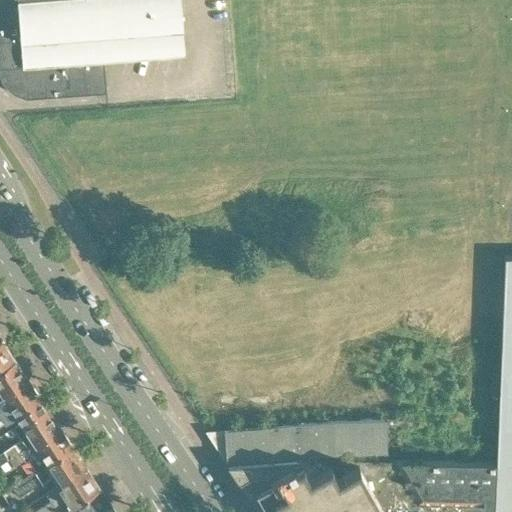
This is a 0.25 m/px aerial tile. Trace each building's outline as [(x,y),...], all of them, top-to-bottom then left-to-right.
[(0,0),(0,74),(1,78),(3,81),(6,85),(9,88),(12,90),(15,93),(19,94),(23,96),(27,97),(106,91),(104,59),(183,53),(179,0),(0,0)] [(208,0),(194,374),(291,378),(288,444),(484,452),(501,0),(440,0),(439,37),(308,31),(309,0),(208,0)] [(494,461),(491,511),(511,511),(511,254),(504,255),(496,408),(494,461)] [(0,366),(14,357),(1,338),(0,338),(0,366)] [(0,395),(27,378),(14,357),(0,366),(0,395)] [(0,395),(0,419),(2,423),(16,414),(18,417),(43,401),(27,378),(0,395)] [(22,439),(0,453),(0,463),(6,460),(58,425),(45,405),(43,401),(18,417),(21,421),(13,426),(22,439)] [(34,470),(72,445),(58,425),(6,460),(11,467),(26,457),(34,470)] [(34,470),(12,485),(19,496),(52,474),(57,481),(58,484),(86,466),(84,463),(72,445),(34,470)] [(226,462),(241,485),(259,511),(491,511),(494,461),(412,459),(303,456),(282,457),(226,462)] [(59,511),(99,486),(86,466),(58,484),(44,493),(50,502),(38,510),(34,511),(59,511)] [(96,511),(97,511),(90,502),(74,511),(96,511)]
